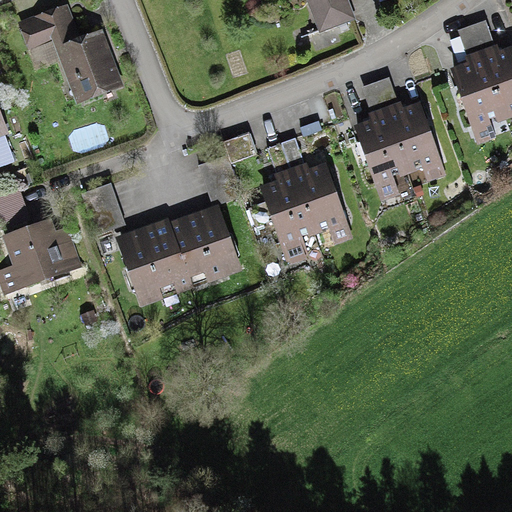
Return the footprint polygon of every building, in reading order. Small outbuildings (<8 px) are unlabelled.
[(321,0),(327,15),(316,19),(321,30),(352,17),(345,0),(321,0)] [(83,98),(118,85),(100,34),(59,49),(70,79),(76,77),(83,98)] [(511,50),(485,61),(504,114),(511,111),(511,50)] [(474,125),(504,114),(485,61),(455,72),(463,95),(461,99),(466,102),(474,125)] [(427,130),(418,107),(388,118),(407,171),(437,161),(429,138),(431,132),(427,130)] [(388,118),(358,129),(366,152),(364,157),(369,159),(377,182),(407,171),(388,118)] [(228,156),(227,156),(229,163),(241,159),(234,139),(224,143),(228,156)] [(237,185),(229,163),(227,156),(199,166),(213,207),(226,202),(222,190),(237,185)] [(332,191),(324,168),(294,179),(314,232),(343,221),(335,199),(337,194),(332,191)] [(294,179),(264,190),(273,213),(270,217),(275,220),(283,242),(281,243),(287,261),(308,253),(302,236),(314,232),(294,179)] [(111,184),(82,194),(97,236),(125,226),(111,184)] [(169,224),(122,241),(143,300),(162,294),(160,288),(173,283),(175,290),(192,284),(190,278),(203,273),(205,278),(236,267),(217,212),(171,228),(169,224)] [(48,223),(7,238),(17,266),(21,265),(28,283),(65,270),(48,223)]
